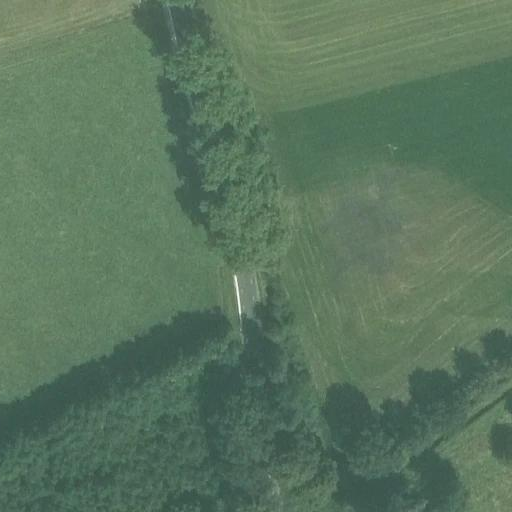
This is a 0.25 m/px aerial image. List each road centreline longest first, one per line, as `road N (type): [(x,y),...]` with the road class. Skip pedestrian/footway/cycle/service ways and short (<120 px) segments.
road 1 (tertiary): [(267,511),(251,427),(241,286),(176,0)]
road 2 (track): [(511,388),(318,511)]
